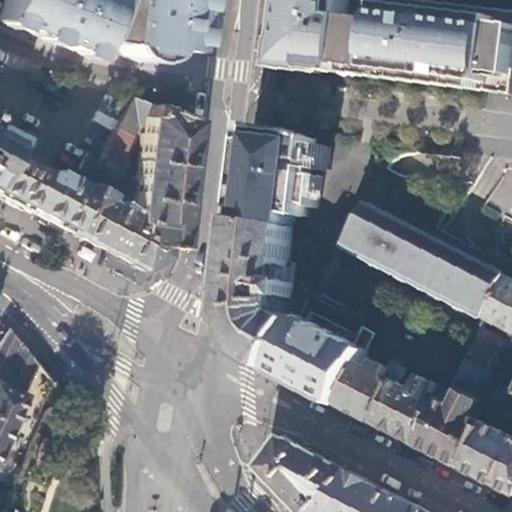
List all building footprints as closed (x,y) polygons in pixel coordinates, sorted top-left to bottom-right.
[(98,30),(108,0),(0,0),(0,1),(0,20),(87,55),(88,52),(89,53),(90,50),(85,49),(87,45),(89,41),(93,42),(98,30)] [(108,0),(98,30),(112,32),(112,36),(113,41),(116,48),(117,50),(120,53),(126,57),(128,59),(133,60),(138,61),(140,61),(148,60),(154,57),(159,54),(163,49),(164,46),(166,43),(167,41),(167,37),(163,36),(164,32),(164,27),(170,28),(173,0),(108,0)] [(173,0),(170,28),(164,27),(164,32),(163,36),(167,37),(167,41),(166,43),(164,46),(165,47),(165,48),(181,50),(187,0),(173,0)] [(287,0),(284,25),(279,66),(510,94),(511,76),(511,10),(436,2),(435,9),(397,5),(398,0),(287,0)] [(436,2),(420,0),(398,0),(397,5),(435,9),(436,2)] [(181,177),(188,121),(128,97),(96,157),(93,163),(111,178),(115,180),(124,162),(120,160),(131,138),(134,125),(140,125),(128,216),(128,222),(135,223),(133,244),(157,247),(172,248),(181,177)] [(257,141),(250,140),(242,209),(253,210),(251,219),(241,217),(241,219),(283,224),(293,225),(294,215),(307,216),(309,204),(317,205),(321,175),(312,174),(294,172),(295,162),(313,165),(316,138),(304,136),(304,134),(259,128),(257,141)] [(41,173),(0,152),(0,198),(21,209),(54,225),(60,228),(80,189),(71,184),(42,170),(41,173)] [(93,163),(96,157),(86,152),(78,169),(88,174),(93,163)] [(312,174),(313,165),(295,162),(294,172),(312,174)] [(157,257),(157,247),(133,244),(135,223),(128,222),(128,216),(100,202),(105,193),(84,182),(80,189),(60,228),(100,249),(100,250),(133,267),(157,257)] [(486,318),(508,275),(509,275),(470,255),(467,261),(456,255),(458,249),(396,217),(393,222),(383,217),(386,212),(368,203),(346,246),(486,318)] [(253,210),(242,209),(241,217),(251,219),(253,210)] [(396,217),(386,212),(383,217),(393,222),(396,217)] [(294,328),(298,321),(287,312),(284,303),(288,303),(289,308),(299,315),(309,297),(295,290),(292,293),(296,262),(288,261),(293,225),(283,224),(241,219),(236,265),(230,315),(231,326),(235,336),(238,342),(246,352),(257,361),(273,369),(294,328)] [(470,255),(458,249),(456,255),(467,261),(470,255)] [(126,281),(133,267),(100,250),(93,263),(126,281)] [(511,331),(511,277),(508,275),(486,318),(487,319),(511,331)] [(318,320),(326,306),(309,298),(302,312),(318,320)] [(0,331),(0,442),(34,363),(4,327),(0,331)] [(273,369),(342,404),(362,362),(294,328),(273,369)] [(499,336),(482,328),(450,391),(446,398),(423,445),(469,469),(492,424),(479,418),(487,402),(473,395),(501,339),(499,336)] [(375,369),(362,362),(342,404),(377,422),(400,381),(407,368),(392,360),(389,366),(379,362),(375,369)] [(423,445),(446,398),(437,393),(441,386),(423,377),(416,390),(400,381),(377,422),(423,445)] [(511,432),(493,422),(492,424),(469,469),(511,490),(511,432)] [(314,511),(351,471),(285,438),(264,468),(306,511),(314,511)] [(428,511),(429,511),(351,471),(314,511),(428,511)]
